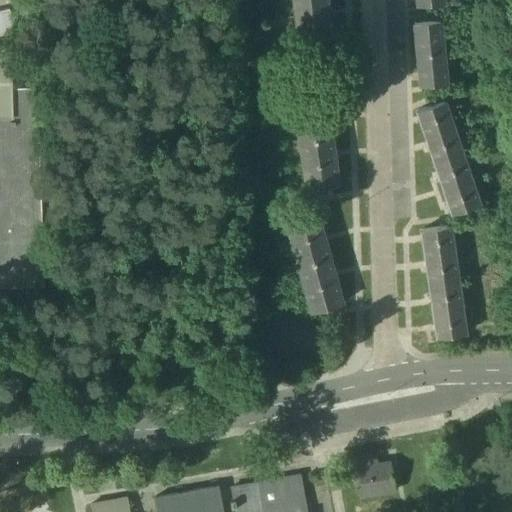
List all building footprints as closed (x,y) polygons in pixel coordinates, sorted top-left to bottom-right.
[(297,0),(297,14),(322,15),(322,0),(297,0)] [(405,18),(409,83),(442,81),(438,16),(405,18)] [(10,119),(0,119),(0,283),(40,282),(34,90),(9,91),(10,119)] [(411,104),(438,208),(471,200),(444,95),(411,104)] [(290,185),(332,182),(326,110),(284,114),(290,185)] [(277,215),(297,311),(338,302),(317,207),(277,215)] [(423,335),(456,332),(449,221),(415,224),(423,335)] [(376,460),(352,464),(358,497),(395,490),(389,462),(377,464),(376,460)] [(307,511),(300,474),(297,474),(297,475),(258,482),(264,511),(261,511),(129,511),(126,498),(91,504),(92,511),(307,511)] [(258,482),(231,487),(235,511),(261,511),(264,511),(258,482)]
